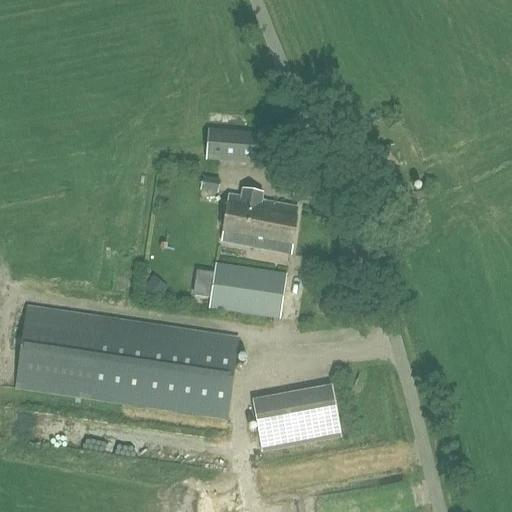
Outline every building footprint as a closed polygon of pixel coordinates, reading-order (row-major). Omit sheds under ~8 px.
[(256,164),(258,134),(208,131),(206,161),(256,164)] [(360,182),(400,167),(390,144),(350,160),(360,182)] [(216,194),(218,181),(202,179),(201,192),(216,194)] [(261,202),(263,194),(242,190),(241,198),(229,196),(226,213),(222,212),(219,227),(224,227),(221,244),(255,250),(263,202),(261,202)] [(289,256),(297,208),(263,202),(255,250),(289,256)] [(280,319),(286,276),(215,266),(209,310),(280,319)] [(153,277),(141,292),(156,304),(168,288),(153,277)] [(226,420),(238,340),(99,319),(87,399),(226,420)] [(260,451),(340,437),(331,388),(252,403),(260,451)]
